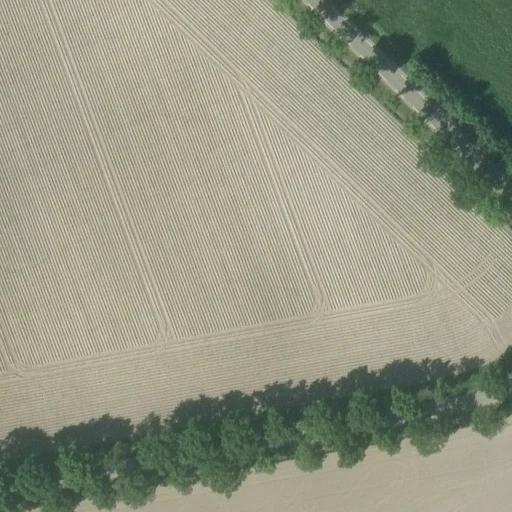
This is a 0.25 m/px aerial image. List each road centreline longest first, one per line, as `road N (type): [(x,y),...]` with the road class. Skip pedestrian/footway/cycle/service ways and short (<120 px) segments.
road 1 (unclassified): [(511,378),(494,389),(0,487)]
road 2 (unclassified): [(511,193),(311,0)]
